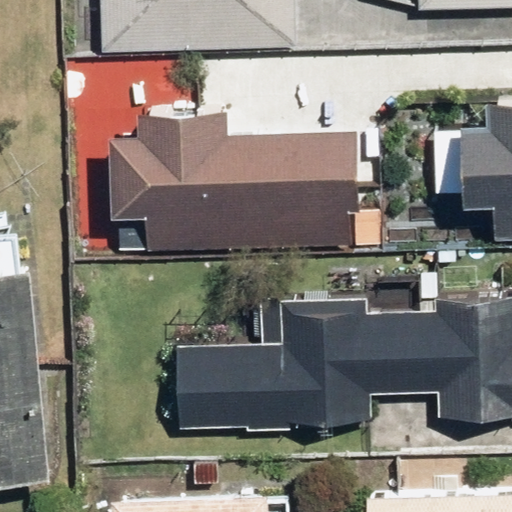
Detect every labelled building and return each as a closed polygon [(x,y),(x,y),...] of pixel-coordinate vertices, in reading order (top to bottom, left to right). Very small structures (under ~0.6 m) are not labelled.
[(302,0),(102,0),(103,49),(303,47),(302,0)] [(511,86),(489,86),(489,113),(470,113),(470,194),(498,193),(498,233),(511,232),(511,86)] [(227,128),(228,99),(148,96),(146,130),(122,129),(118,211),(299,218),(297,242),(334,243),(336,191),(365,192),(367,134),(227,128)] [(41,258),(0,260),(0,474),(52,471),(41,258)] [(511,285),(445,285),(445,305),(366,304),(366,293),(290,292),(289,338),(184,336),(183,426),(292,427),(292,412),(375,413),(375,383),(441,384),(441,407),(511,407),(511,285)] [(511,511),(511,486),(374,489),(374,511),(511,511)] [(272,511),(272,493),(114,498),(114,511),(272,511)]
